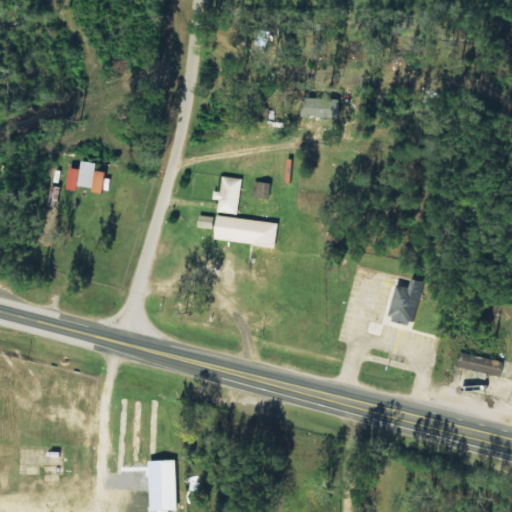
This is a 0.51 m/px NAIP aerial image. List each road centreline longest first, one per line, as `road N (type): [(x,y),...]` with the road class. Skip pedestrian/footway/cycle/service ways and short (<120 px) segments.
road 1 (primary): [(511,445),(0,312)]
road 2 (track): [(195,0),(166,180),(119,344)]
